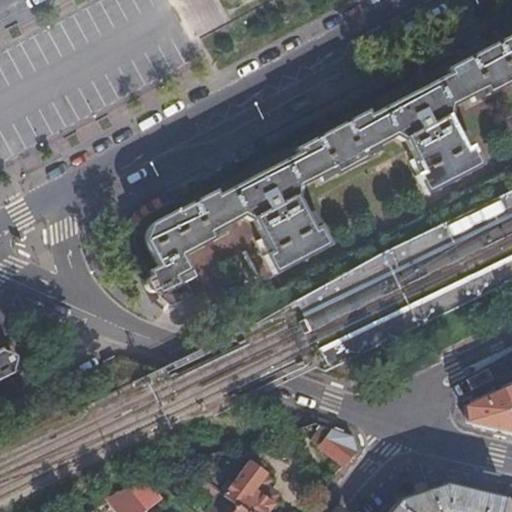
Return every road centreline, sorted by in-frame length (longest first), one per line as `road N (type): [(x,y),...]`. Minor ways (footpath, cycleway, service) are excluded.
road 1 (tertiary): [(57,194),(412,0)]
road 2 (tertiary): [(394,431),(88,314)]
road 3 (motorway): [(0,127),(229,0)]
road 4 (tertiary): [(511,350),(394,431)]
road 5 (residential): [(88,314),(65,253),(57,194)]
road 6 (tertiary): [(511,458),(394,431)]
